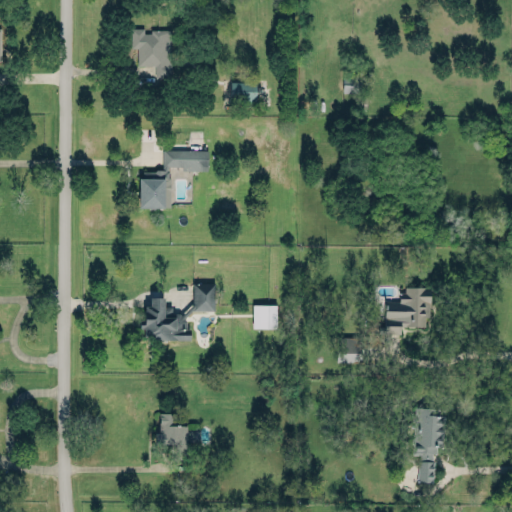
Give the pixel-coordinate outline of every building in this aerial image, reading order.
[(154,64),(154,77),(170,77),(170,29),(143,29),(143,27),(131,27),(130,47),(137,47),(137,64),(154,64)] [(360,89),(359,75),(348,76),(349,90),(360,89)] [(255,80),(230,80),(229,101),(254,102),(255,80)] [(160,167),(161,146),(207,148),(206,169),(181,168),(181,166),(169,165),(169,180),(171,180),(170,197),(163,196),(163,206),(138,205),(138,176),(142,176),(142,169),(154,169),(155,167),(160,167)] [(146,294),(146,302),(141,302),(141,305),(140,305),(140,315),(135,315),(135,330),(139,330),(139,340),(189,339),(189,327),(185,326),(183,315),(191,308),(212,308),(213,282),(193,282),(193,301),(181,314),(178,311),(172,311),(172,303),(164,303),(164,293),(146,294)] [(399,325),(424,325),(425,316),(429,316),(430,286),(401,285),(400,300),(384,299),(384,332),(399,332),(399,325)] [(252,327),(275,327),(276,303),(252,303),(252,327)] [(361,361),(362,336),(335,335),(334,360),(361,361)] [(418,454),(409,454),(411,402),(439,403),(438,414),(444,414),(442,445),(437,445),(436,453),(432,453),(430,479),(416,479),(418,454)] [(186,424),(174,424),(175,412),(158,411),(158,432),(154,432),(154,442),(169,442),(168,457),(186,457),(186,424)]
